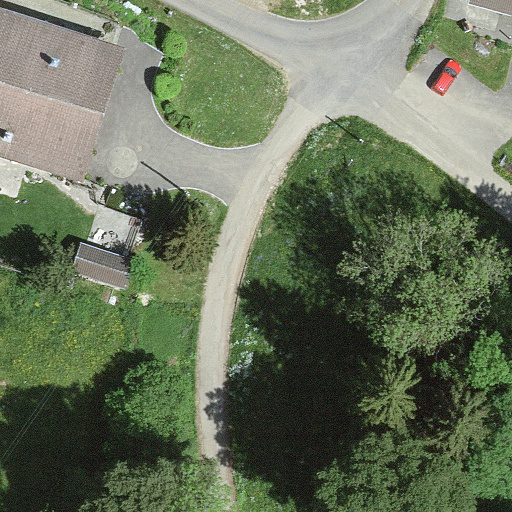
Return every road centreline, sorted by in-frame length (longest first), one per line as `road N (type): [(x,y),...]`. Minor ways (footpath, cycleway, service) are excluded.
road 1 (unclassified): [(349,72),(267,159),(241,217),(225,286),(216,511)]
road 2 (track): [(349,72),(511,203)]
road 3 (unclassified): [(199,0),(349,72)]
